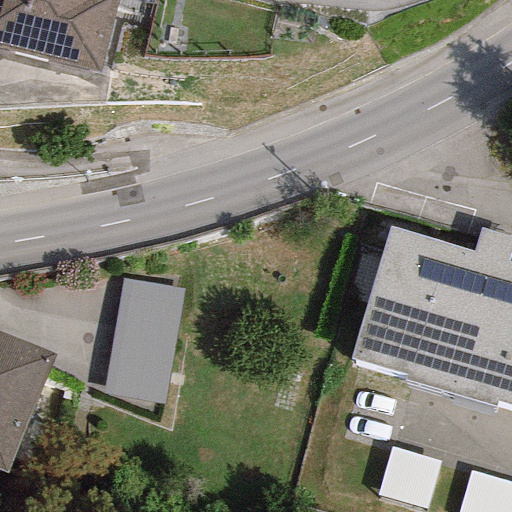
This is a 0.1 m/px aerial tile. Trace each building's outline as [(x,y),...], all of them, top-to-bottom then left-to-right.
[(0,0),(0,47),(98,72),(117,0),(0,0)] [(472,252),(388,227),(349,360),(403,376),(402,379),(492,406),(494,400),(511,405),(511,262),(508,261),(511,247),(511,237),(479,228),(472,252)] [(182,290),(121,280),(102,394),(162,404),(182,290)] [(0,331),(0,468),(7,472),(54,355),(0,331)] [(438,462),(390,448),(376,497),(424,511),(438,462)] [(511,511),(511,484),(469,472),(456,511),(511,511)]
